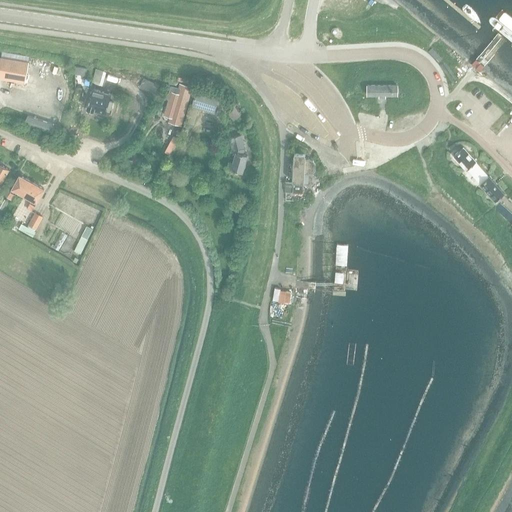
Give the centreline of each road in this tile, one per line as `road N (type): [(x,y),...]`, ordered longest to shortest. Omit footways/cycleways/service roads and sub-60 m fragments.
road 1 (unclassified): [(155,511),(208,309),(203,246),(167,203),(0,131)]
road 2 (unclassified): [(228,511),(272,365),(263,317),(280,223),(284,154),(276,107)]
road 3 (unclassified): [(248,52),(0,15)]
road 4 (unclassified): [(437,110),(436,83),(408,55),(306,55)]
